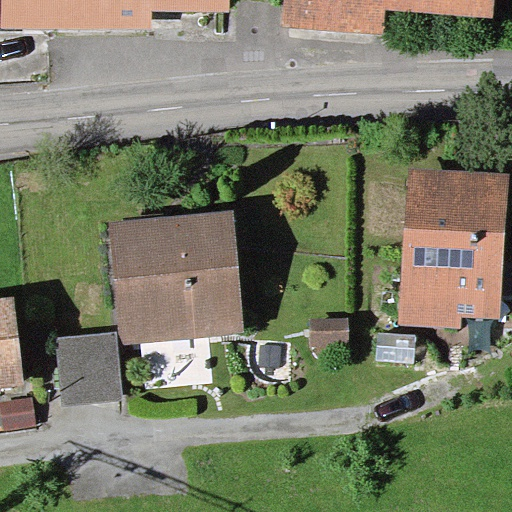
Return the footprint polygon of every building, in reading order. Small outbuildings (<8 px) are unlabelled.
[(0,0),(0,3),(222,10),(221,0),(0,0)] [(285,0),(286,2),(378,12),(479,20),(481,0),(285,0)] [(497,299),(494,299),(500,197),(410,191),(401,325),(450,327),(451,297),(487,299),(486,309),(497,310),(497,299)] [(123,341),(228,332),(219,231),(115,240),(123,341)] [(9,319),(0,320),(0,386),(16,385),(9,319)] [(308,348),(341,348),(340,328),(308,329),(308,348)]
